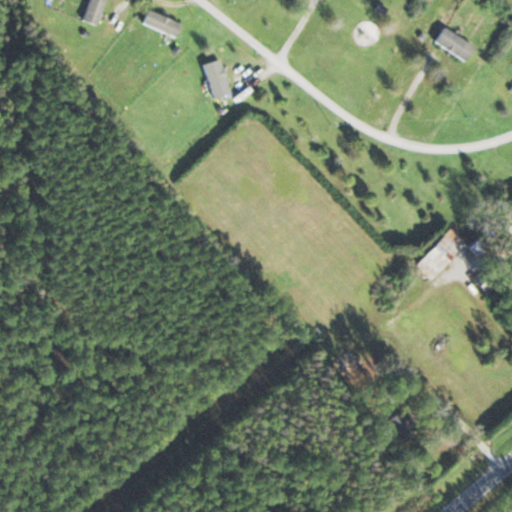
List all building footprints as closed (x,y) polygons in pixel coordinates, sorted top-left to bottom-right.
[(95,27),(104,0),(87,0),(79,21),(95,27)] [(180,25),(147,8),(140,22),(172,39),(180,25)] [(463,63),(473,48),(442,27),(431,42),(463,63)] [(230,94),(218,60),(201,65),(212,100),(230,94)] [(429,279),(465,243),(450,228),(414,264),(429,279)] [(414,426),(401,408),(385,420),(398,438),(414,426)]
